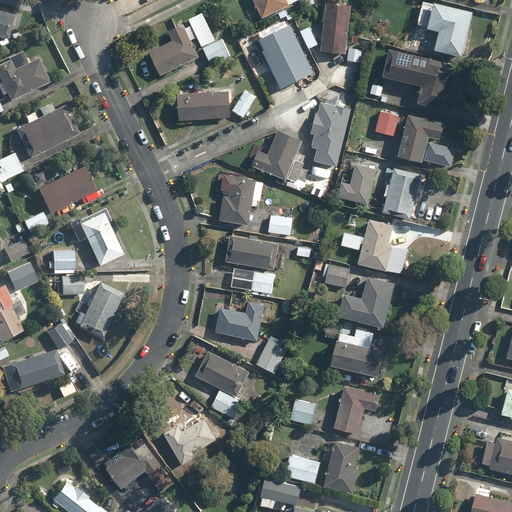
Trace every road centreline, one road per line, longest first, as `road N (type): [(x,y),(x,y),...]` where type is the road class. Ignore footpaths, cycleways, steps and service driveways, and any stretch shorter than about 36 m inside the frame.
road 1 (residential): [(0,462),(120,398),(145,370),(175,305),(180,258),(169,211),(91,51),(87,22)]
road 2 (secondary): [(414,511),(511,120)]
